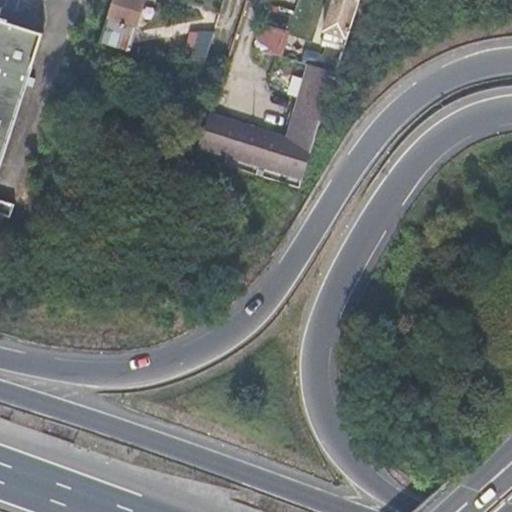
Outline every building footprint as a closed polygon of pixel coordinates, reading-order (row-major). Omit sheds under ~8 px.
[(128,31),(139,0),(113,0),(106,23),(128,31)] [(338,59),(356,0),(329,0),(319,34),(334,39),(329,55),(338,59)] [(0,151),(39,30),(0,17),(0,211),(7,214),(11,200),(0,196),(0,151)] [(208,117),(186,110),(89,79),(78,114),(197,149),(208,117)] [(319,122),(329,87),(313,81),(302,115),(319,122)] [(208,117),(215,91),(195,85),(186,110),(208,117)] [(309,151),(268,139),(208,117),(197,149),(225,156),(300,181),(309,151)]
